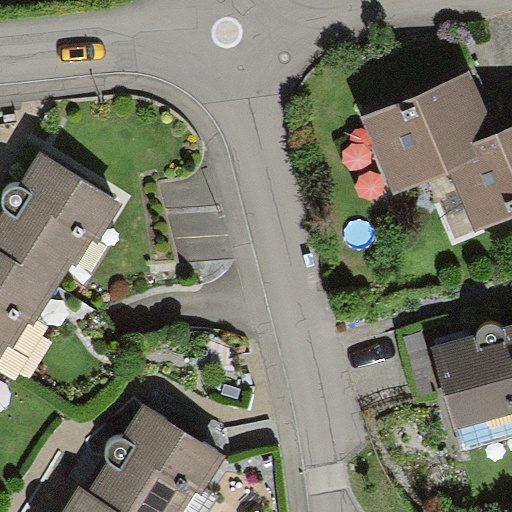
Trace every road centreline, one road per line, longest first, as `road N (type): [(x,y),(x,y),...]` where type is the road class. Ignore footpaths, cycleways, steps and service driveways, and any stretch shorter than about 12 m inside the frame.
road 1 (residential): [(330,511),(317,406),(223,31)]
road 2 (residential): [(0,47),(223,31)]
road 3 (residential): [(223,31),(394,0)]
